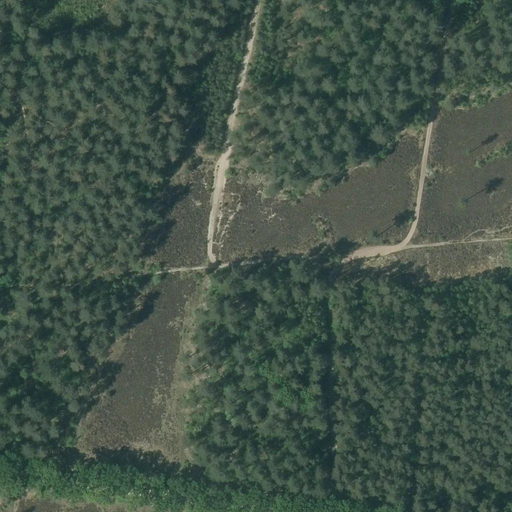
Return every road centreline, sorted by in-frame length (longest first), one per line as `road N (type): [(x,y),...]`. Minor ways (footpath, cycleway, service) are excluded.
road 1 (track): [(327,511),(334,390),(328,286),(354,254),(403,247)]
road 2 (track): [(215,265),(259,0)]
road 3 (track): [(0,467),(256,504)]
road 4 (track): [(403,247),(414,226),(452,0)]
